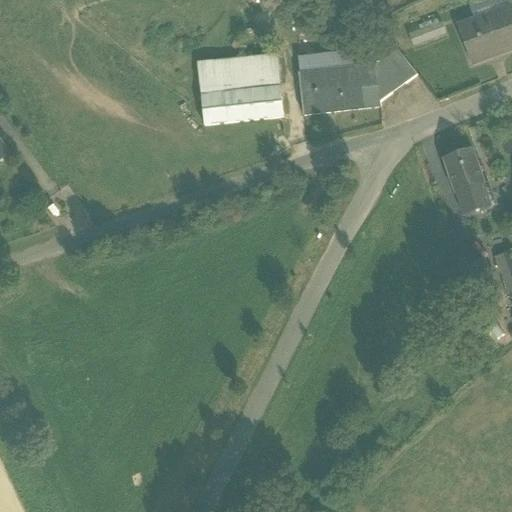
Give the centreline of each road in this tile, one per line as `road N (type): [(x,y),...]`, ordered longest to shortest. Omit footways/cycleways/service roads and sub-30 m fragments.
road 1 (track): [(401,132),(210,511)]
road 2 (residential): [(0,262),(401,132)]
